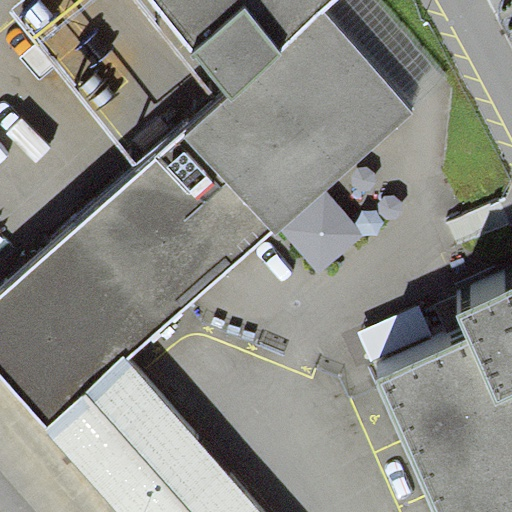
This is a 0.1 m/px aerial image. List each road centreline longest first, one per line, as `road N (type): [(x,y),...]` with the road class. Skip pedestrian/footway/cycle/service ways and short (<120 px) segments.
road 1 (unknown): [(402,511),(356,432),(273,338)]
road 2 (unknown): [(0,405),(94,511)]
